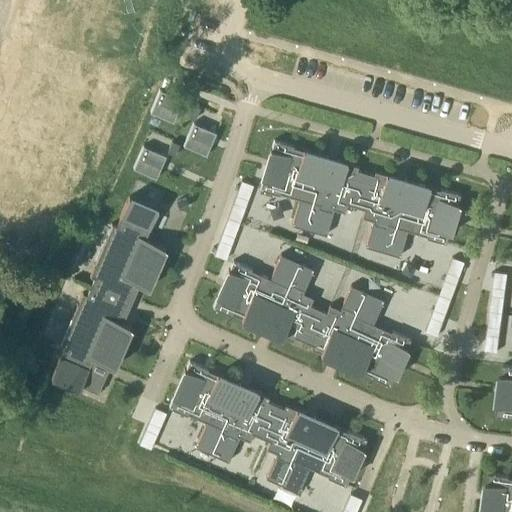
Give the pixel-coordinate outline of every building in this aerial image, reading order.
[(68,57),(27,40),(11,81),(52,98),(68,57)] [(150,112),(173,121),(183,99),(160,89),(150,112)] [(46,107),(6,90),(0,107),(0,130),(31,144),(46,107)] [(188,116),(195,119),(199,108),(193,105),(188,116)] [(193,123),(183,145),(206,154),(216,132),(193,123)] [(174,155),(179,144),(172,141),(167,152),(171,154),(174,155)] [(134,169),(156,179),(166,156),(144,147),(134,169)] [(324,160),(325,156),(304,150),(304,149),(303,149),(303,150),(292,147),(290,155),(270,149),(270,150),(271,150),(267,162),(272,163),(271,168),(266,167),(262,178),(261,179),(281,185),(279,193),(302,200),(304,195),(320,199),(317,208),(333,212),(334,209),(344,212),(347,204),(364,209),(362,217),(373,220),(372,224),(387,228),(389,220),(405,224),(404,229),(427,236),(430,229),(449,234),(450,233),(449,233),(452,221),(447,220),(449,215),(454,216),(457,205),(458,205),(458,204),(439,198),(441,190),(430,187),(430,186),(429,186),(429,187),(408,181),(407,184),(396,181),(397,177),(387,175),(388,174),(386,173),(386,174),(375,171),(374,175),(357,170),(358,166),(347,163),(347,162),(346,162),(336,160),(335,163),(324,160)] [(0,148),(0,192),(9,196),(11,199),(25,159),(0,148)] [(63,347),(51,376),(52,376),(79,387),(79,388),(80,389),(92,359),(112,368),(113,367),(112,366),(129,327),(130,327),(131,326),(123,323),(127,312),(123,310),(130,294),(134,296),(139,285),(147,289),(147,288),(146,287),(164,248),(165,247),(145,238),(158,209),(157,209),(156,209),(130,198),(130,197),(129,196),(116,226),(111,224),(111,225),(112,225),(95,265),(94,264),(93,265),(94,266),(90,276),(94,278),(86,294),(82,293),(78,303),(77,303),(76,304),(77,304),(60,344),(59,343),(59,345),(63,347)] [(188,206),(185,198),(177,201),(180,209),(188,206)] [(259,248),(271,210),(250,204),(238,241),(259,248)] [(407,304),(429,307),(433,268),(411,266),(407,304)] [(397,358),(401,360),(406,349),(407,349),(407,348),(389,340),(392,332),(354,316),(356,312),(341,306),(340,309),(329,305),(326,312),(310,305),(313,297),(303,293),(304,290),(289,283),(288,286),(250,270),(247,277),(228,269),(228,270),(229,270),(227,274),(217,297),(216,297),(215,298),(234,306),(231,314),(241,319),(242,320),(243,319),(282,336),(281,337),(283,338),(283,337),(293,341),(295,338),(312,345),(310,349),(320,353),(320,354),(321,355),(322,354),(361,371),(361,372),(362,373),(362,372),(373,376),(376,369),(395,377),(395,376),(394,376),(399,365),(395,363),(397,358)] [(257,392),(238,383),(218,375),(218,374),(217,373),(217,374),(206,370),(203,377),(184,369),(184,370),(173,397),(172,397),(171,398),(190,406),(187,414),(224,430),(223,434),(237,440),(239,437),(249,442),(253,434),(269,441),(266,449),(276,453),(275,457),(289,463),(291,460),(328,476),(332,469),(350,477),(351,476),(350,476),(362,449),(363,449),(363,448),(345,440),(348,432),(338,428),(338,427),(337,426),(336,427),(297,410),(297,409),(296,408),(296,409),(285,405),(284,408),(267,401),(269,397),(259,393),(259,392),(258,391),(257,392)] [(511,375),(500,374),(500,376),(501,376),(498,405),(496,404),(496,406),(511,407),(511,375)] [(166,423),(159,450),(173,454),(180,427),(166,423)] [(511,511),(511,477),(508,477),(506,486),(486,483),(486,484),(487,484),(483,511),(511,511)]
